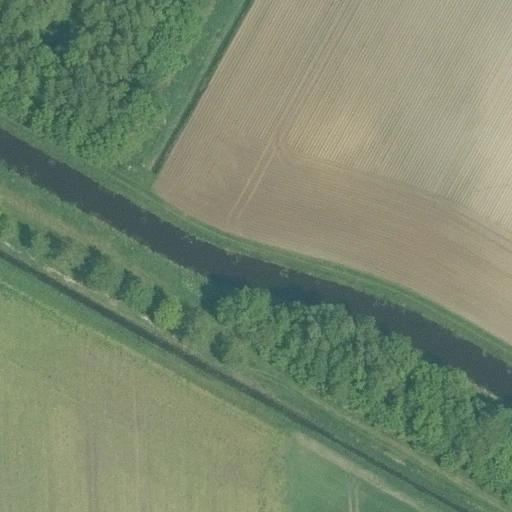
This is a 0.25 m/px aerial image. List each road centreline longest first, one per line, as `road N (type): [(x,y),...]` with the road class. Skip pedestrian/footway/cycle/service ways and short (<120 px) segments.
road 1 (track): [(511,425),(383,352),(278,325),(237,329)]
road 2 (track): [(0,195),(237,329)]
